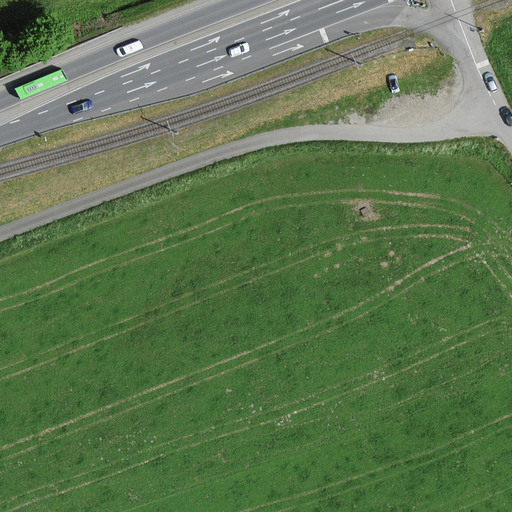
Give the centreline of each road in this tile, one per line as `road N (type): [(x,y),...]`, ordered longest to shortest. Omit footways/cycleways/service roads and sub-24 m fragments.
road 1 (unclassified): [(499,109),(434,131),(269,138),(0,234)]
road 2 (secondary): [(252,0),(0,101)]
road 3 (secondary): [(0,132),(247,42)]
road 4 (unclassified): [(247,42),(373,13),(434,23),(468,44)]
